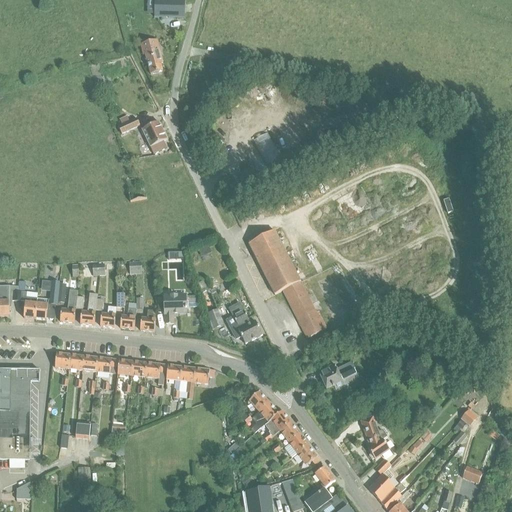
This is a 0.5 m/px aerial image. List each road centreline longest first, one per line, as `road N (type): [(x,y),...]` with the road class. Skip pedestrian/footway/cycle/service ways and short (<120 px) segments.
road 1 (unclassified): [(286,398),(295,381),(289,364),(174,122),(178,69),(198,0)]
road 2 (secondary): [(286,398),(201,351),(0,332)]
road 3 (secondary): [(369,511),(286,398)]
